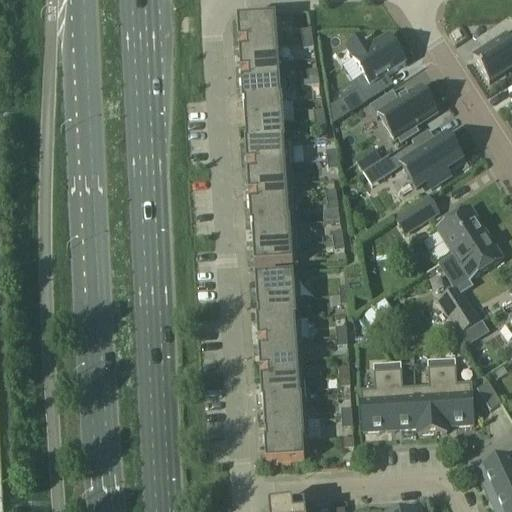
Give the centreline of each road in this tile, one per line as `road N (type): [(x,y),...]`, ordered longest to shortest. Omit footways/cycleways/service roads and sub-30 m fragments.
road 1 (primary): [(83,0),(83,173),(107,511)]
road 2 (primary): [(160,511),(135,0)]
road 3 (residential): [(241,496),(210,2)]
road 4 (residential): [(241,496),(428,485),(445,487),(460,511)]
road 5 (residential): [(511,165),(406,0)]
